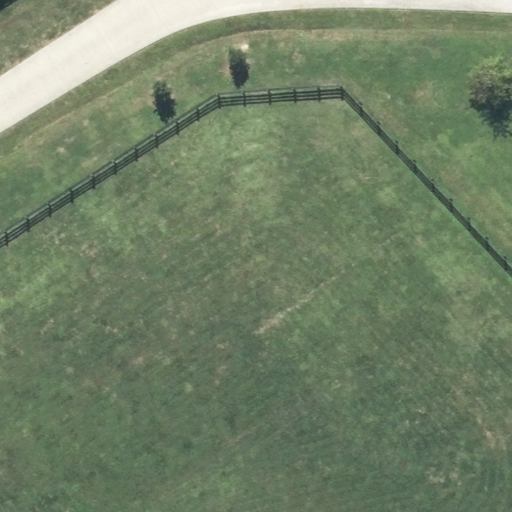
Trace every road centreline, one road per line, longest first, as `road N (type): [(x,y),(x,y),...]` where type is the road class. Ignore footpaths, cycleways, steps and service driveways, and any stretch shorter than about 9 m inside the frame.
road 1 (residential): [(0,133),(147,37),(269,0)]
road 2 (residential): [(352,0),(511,17)]
